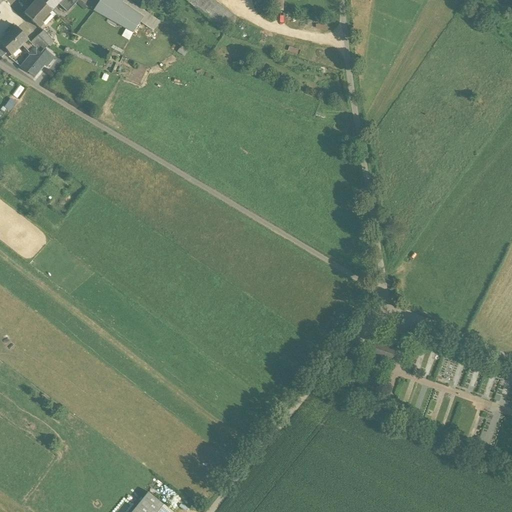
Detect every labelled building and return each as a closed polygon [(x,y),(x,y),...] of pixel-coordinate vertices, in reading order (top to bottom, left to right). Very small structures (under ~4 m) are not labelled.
[(38,0),(37,0),(24,14),(32,21),(31,22),(38,28),(42,24),(40,22),(50,11),(38,0)] [(38,0),(50,11),(57,4),(60,0),(38,0)] [(78,0),(60,0),(57,4),(67,13),(78,0)] [(124,0),(123,3),(117,0),(102,0),(95,12),(125,29),(132,33),(133,34),(141,24),(154,32),(161,22),(128,0),(124,0)] [(187,0),(227,32),(237,20),(210,0),(187,0)] [(27,41),(15,27),(14,27),(12,25),(4,33),(6,35),(0,40),(0,45),(8,54),(10,56),(21,46),(27,41)] [(128,40),(132,33),(125,29),(121,37),(128,40)] [(54,42),(43,31),(37,36),(45,45),(47,46),(49,47),(54,42)] [(37,36),(30,43),(29,43),(34,48),(40,55),(43,51),(47,46),(45,45),(37,36)] [(27,41),(21,46),(28,54),(34,48),(29,43),(30,43),(27,41)] [(96,60),(66,47),(63,53),(93,66),(96,60)] [(40,55),(34,48),(28,54),(30,56),(20,68),(26,72),(34,76),(50,57),(43,51),(40,55)] [(176,54),(183,58),(187,52),(180,48),(176,54)] [(390,343),(380,339),(378,345),(374,348),(375,354),(373,361),(383,364),(385,361),(391,363),(395,350),(389,347),(390,343)] [(172,511),(149,493),(133,511),(172,511)]
